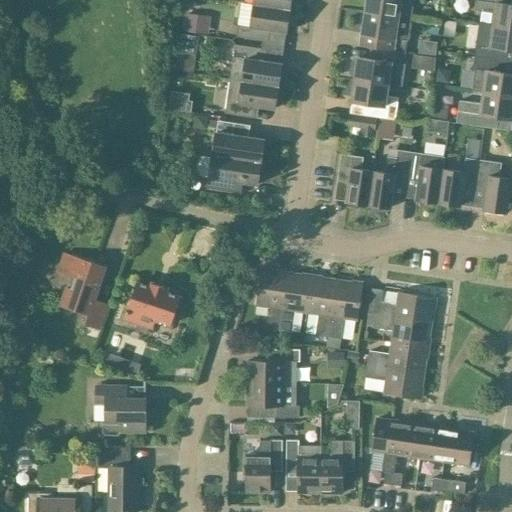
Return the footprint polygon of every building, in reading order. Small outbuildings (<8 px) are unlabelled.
[(255,0),(254,5),(290,10),(291,0),(255,0)] [(367,0),(365,12),(399,17),(401,0),(367,0)] [(476,0),(477,0),(475,10),(496,13),(494,25),(511,27),(511,5),(510,5),(510,0),(476,0)] [(290,10),(254,5),(251,27),(239,25),(237,37),(262,41),(264,29),(287,32),(290,10)] [(365,12),(362,34),(360,46),(380,49),(406,53),(408,41),(409,41),(412,18),(399,17),(365,12)] [(185,13),(185,30),(210,30),(211,13),(185,13)] [(478,33),(476,44),(475,57),(508,62),(509,50),(511,50),(511,27),(494,25),(492,35),(478,33)] [(419,39),(417,67),(437,69),(439,41),(419,39)] [(236,45),(231,79),(284,87),(286,71),(281,68),(282,64),(260,61),(261,49),(236,45)] [(380,49),(378,61),(358,58),(358,61),(354,60),(351,63),(350,73),(352,76),(355,77),(355,80),(389,85),(390,74),(402,75),(403,66),(404,66),(406,53),(380,49)] [(473,69),(475,69),(472,91),(484,93),(484,92),(511,96),(511,74),(506,74),(508,62),(475,57),(473,69)] [(231,79),(227,102),(225,114),(251,118),(253,106),(275,109),(275,106),(282,104),(284,87),(231,79)] [(389,85),(355,80),(352,102),(366,104),(364,116),(382,118),(396,120),(397,107),(399,98),(387,96),(389,85)] [(460,100),(458,111),(457,123),(498,129),(499,117),(511,119),(511,96),(484,92),(484,93),(482,103),(460,100)] [(376,118),(349,114),(347,126),(374,130),(376,118)] [(396,120),(382,118),(381,128),(394,130),(396,120)] [(218,121),(213,155),(261,162),(264,140),(242,137),(244,125),(218,121)] [(480,148),(467,146),(466,158),(478,160),(480,148)] [(386,173),(374,171),(369,205),(391,208),(395,182),(407,184),(407,179),(411,153),(398,151),(397,159),(388,157),(386,173)] [(411,153),(407,179),(419,181),(416,200),(438,203),(443,169),(445,157),(411,153)] [(342,154),(340,162),(338,181),(350,182),(347,202),(369,205),(374,171),(361,170),(363,158),(342,154)] [(261,162),(213,155),(208,190),(234,193),(235,181),(258,185),(261,162)] [(465,173),(443,169),(438,203),(460,206),(463,187),(475,189),(478,168),(479,160),(466,158),(465,166),(465,173)] [(479,160),(478,168),(475,189),(487,191),(484,210),(506,213),(511,179),(500,178),(502,163),(479,160)] [(65,254),(59,272),(76,277),(72,289),(67,288),(61,305),(88,314),(85,324),(99,329),(107,305),(94,300),(105,267),(65,254)] [(279,330),(287,273),(262,269),(257,305),(270,307),(266,328),(279,330)] [(312,277),(287,273),(279,330),(292,332),(295,311),(307,312),(312,277)] [(312,277),(307,312),(319,314),(316,335),(328,337),(337,280),(312,277)] [(337,280),(328,337),(341,339),(345,318),(357,320),(362,284),(337,280)] [(152,283),(150,288),(137,283),(128,310),(127,310),(125,314),(126,315),(125,319),(152,328),(155,319),(170,324),(179,298),(166,293),(167,288),(152,283)] [(369,314),(431,323),(435,298),(399,293),(397,305),(382,303),(384,291),(372,289),(369,314)] [(428,348),(431,323),(369,314),(367,326),(373,327),(372,328),(394,331),(392,343),(428,348)] [(369,352),(367,364),(424,373),(428,348),(392,343),(390,355),(369,352)] [(296,384),(296,362),(300,362),(300,350),(275,349),(275,361),(248,361),(247,383),(296,384)] [(110,365),(138,373),(141,362),(113,354),(110,365)] [(424,373),(367,364),(365,377),(386,381),(385,393),(420,398),(424,373)] [(329,416),(350,416),(350,382),(329,382),(329,416)] [(296,384),(247,383),(247,406),(270,406),(270,418),(299,418),(299,406),(296,406),(296,384)] [(111,435),(114,432),(139,432),(139,398),(114,398),(114,386),(90,386),(90,403),(99,403),(99,423),(96,425),(96,432),(99,435),(111,435)] [(397,454),(401,423),(377,419),(373,451),(384,452),(381,472),(386,472),(384,483),(401,486),(402,474),(393,472),(396,454),(397,454)] [(401,423),(397,454),(420,458),(425,426),(401,423)] [(425,426),(420,458),(444,461),(449,430),(425,426)] [(473,433),(449,430),(444,461),(469,465),(473,433)] [(270,493),(270,465),(282,466),(283,440),(270,440),(270,455),(247,455),(246,492),(270,493)] [(321,446),(299,445),(299,440),(287,440),(286,466),(298,466),(298,493),(320,493),(321,456),(320,456),(321,446)] [(321,456),(320,493),(342,493),(343,466),(355,466),(355,441),(343,441),(332,441),(332,456),(321,456)] [(138,511),(139,467),(130,467),(130,447),(97,447),(97,467),(109,467),(108,511),(138,511)] [(440,491),(442,479),(433,478),(431,490),(440,491)] [(465,482),(442,479),(440,491),(464,494),(465,482)] [(91,511),(92,485),(58,484),(58,493),(28,493),(27,511),(91,511)]
